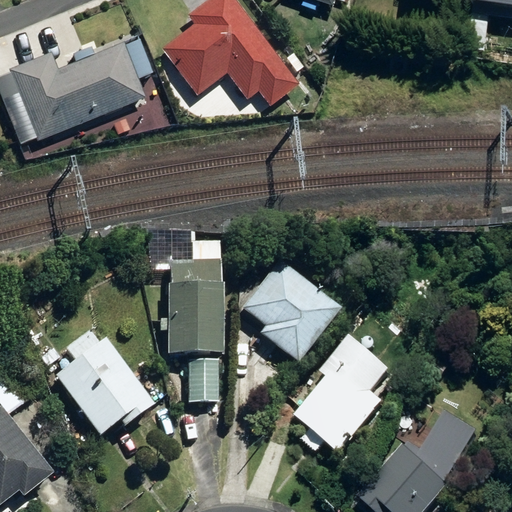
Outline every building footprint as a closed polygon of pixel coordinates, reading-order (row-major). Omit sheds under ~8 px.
[(297,91),(227,0),(215,0),(186,22),(193,31),(161,55),(197,102),(226,79),(246,105),(257,97),(269,112),(297,91)] [(296,0),(336,14),(341,0),(296,0)] [(511,0),(410,0),(410,4),(511,18),(511,0)] [(7,76),(36,148),(144,105),(122,50),(57,76),(50,59),(7,76)] [(214,409),(216,359),(219,292),(220,246),(186,245),(185,264),(169,264),(168,290),(165,357),(188,358),(186,408),(214,409)] [(276,267),(238,314),(261,333),(257,338),(294,368),(336,317),(276,267)] [(66,356),(73,366),(53,381),(98,441),(116,428),(120,434),(152,411),(147,404),(102,344),(99,346),(92,337),(66,356)] [(294,420),(339,460),(377,417),(375,416),(383,407),(372,397),(390,376),(350,341),(321,375),(328,381),(294,420)] [(6,368),(0,372),(0,411),(8,421),(33,401),(6,368)] [(0,510),(14,499),(17,504),(47,481),(0,420),(0,510)] [(402,453),(367,496),(361,503),(371,511),(427,511),(446,489),(474,440),(439,420),(414,463),(402,453)]
